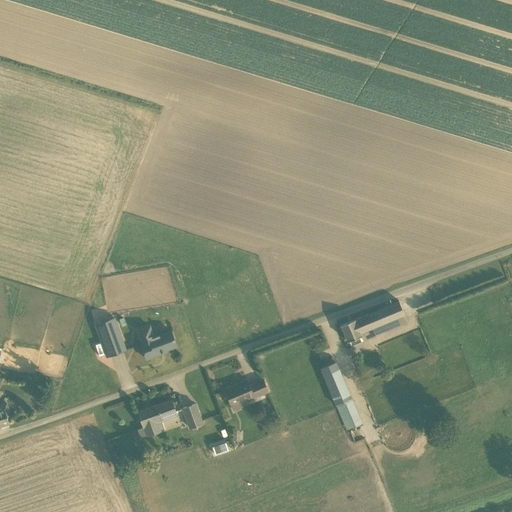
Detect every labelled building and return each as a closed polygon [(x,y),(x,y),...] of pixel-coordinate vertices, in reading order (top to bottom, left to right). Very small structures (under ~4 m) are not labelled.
[(408,322),(404,314),(399,301),(355,319),(341,325),(348,342),(361,336),(363,341),(408,322)] [(107,356),(126,350),(114,317),(96,324),(107,356)] [(154,337),(149,325),(136,330),(146,359),(160,354),(159,352),(177,346),(171,331),(154,337)] [(319,366),(343,430),(360,424),(336,360),(319,366)] [(238,403),(240,408),(248,405),(246,402),(262,395),(269,393),(263,379),(249,385),(247,380),(225,390),(232,405),(238,403)] [(164,428),(162,421),(177,415),(171,400),(138,412),(144,428),(144,427),(147,436),(161,431),(161,430),(164,428)] [(10,414),(6,403),(0,404),(0,426),(9,423),(6,416),(10,414)] [(190,429),(202,423),(195,404),(183,408),(190,429)] [(220,440),(211,443),(215,455),(228,451),(227,447),(225,439),(220,440)]
